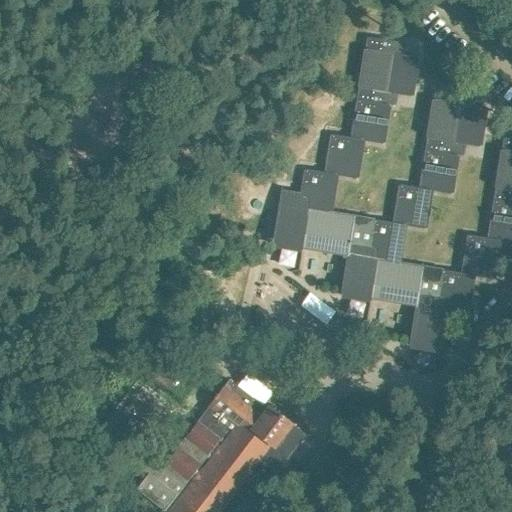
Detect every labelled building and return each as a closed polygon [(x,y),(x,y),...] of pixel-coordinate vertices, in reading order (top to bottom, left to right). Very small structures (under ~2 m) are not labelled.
[(462,273),(398,262),(404,225),(424,228),(430,190),(450,193),(457,154),(464,155),(466,144),(479,146),(485,107),(471,105),(473,93),(436,87),(433,107),(426,149),(420,188),(400,184),(394,222),(330,212),(336,175),(356,178),(362,140),(382,143),(389,103),(395,104),(397,93),(410,96),(417,57),(403,54),(404,43),(368,37),(365,56),(358,99),(351,137),(331,134),(325,172),(305,169),(301,194),(280,191),(272,244),(302,249),(302,247),(346,255),(340,294),(341,294),(342,287),(370,292),(369,299),(370,299),(371,297),(415,305),(408,344),(409,345),(410,337),(439,342),(438,349),(439,349),(445,310),(466,313),(472,275),(492,278),(499,240),(511,242),(511,138),(504,137),(501,157),(494,200),(488,238),(468,235),(462,273)] [(317,331),(328,311),(273,282),(259,307),(294,325),(297,320),(317,331)] [(164,348),(147,373),(183,398),(191,387),(195,383),(196,367),(164,348)] [(261,416),(251,409),(258,401),(229,379),(223,387),(222,387),(209,404),(210,405),(162,467),(161,468),(162,469),(155,478),(143,469),(143,470),(147,474),(136,489),(163,510),(164,510),(166,511),(216,511),(256,460),(277,476),(278,475),(274,472),(302,435),(306,439),(307,437),(291,424),(292,423),(269,406),(261,416)] [(308,434),(315,440),(323,447),(332,435),(316,423),(308,434)]
